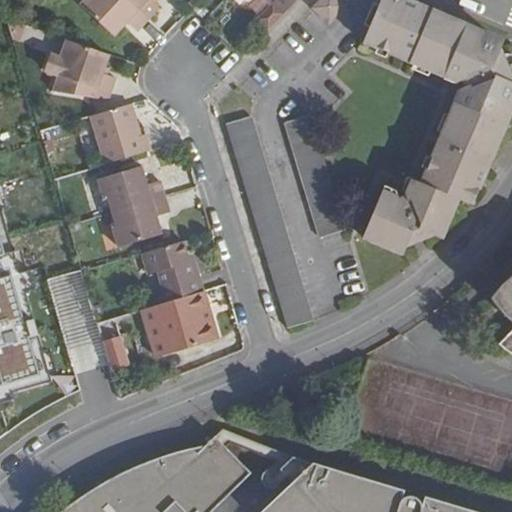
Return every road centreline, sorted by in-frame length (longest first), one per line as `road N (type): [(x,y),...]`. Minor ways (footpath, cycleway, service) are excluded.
road 1 (residential): [(269,366),(183,73)]
road 2 (secondary): [(269,366),(71,450),(0,504)]
road 3 (secondary): [(511,196),(445,269),(402,301),(269,366)]
